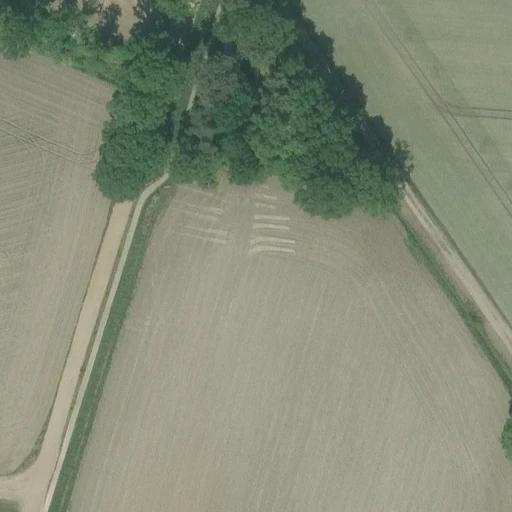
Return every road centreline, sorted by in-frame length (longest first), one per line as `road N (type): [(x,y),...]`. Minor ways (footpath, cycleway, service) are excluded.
road 1 (track): [(28,511),(189,0)]
road 2 (track): [(511,354),(275,0)]
